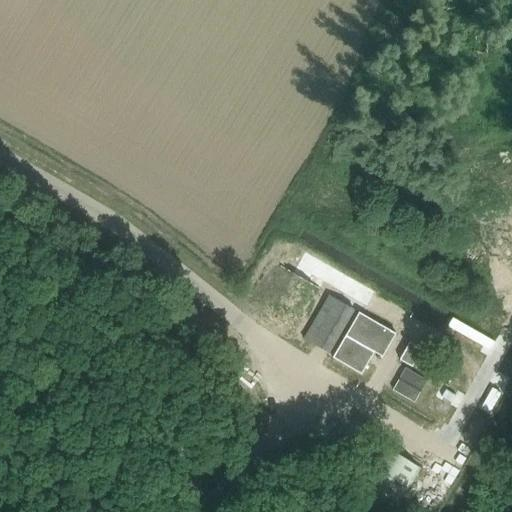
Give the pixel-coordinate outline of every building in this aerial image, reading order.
[(302,339),(311,344),(329,355),(354,312),(328,296),(302,339)] [(358,314),(332,359),(361,376),(374,354),(382,359),(395,335),(358,314)] [(413,345),(401,365),(414,374),(426,352),(413,345)] [(394,400),(418,410),(427,388),(403,378),(394,400)] [(409,511),(432,471),(398,453),(369,507),(377,511),(409,511)]
